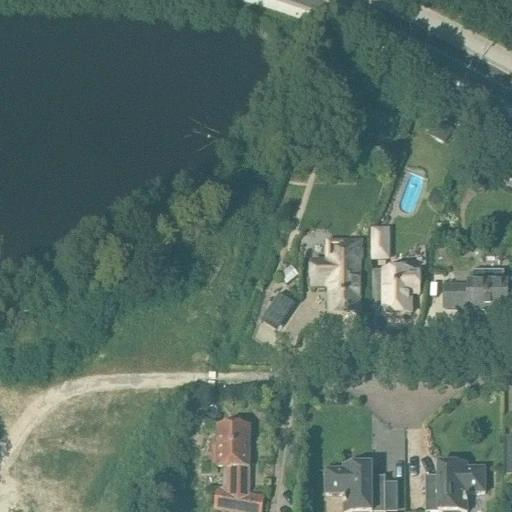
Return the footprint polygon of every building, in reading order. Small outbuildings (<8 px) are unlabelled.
[(439,115),(434,125),(432,130),(429,134),(446,143),(449,138),(456,124),(439,115)] [(327,152),(327,173),(347,173),(347,152),(327,152)] [(470,170),(466,185),(486,191),(491,175),(470,170)] [(442,192),(435,192),(432,198),(435,204),(442,204),(446,198),(442,192)] [(374,233),(374,262),(388,262),(388,233),(374,233)] [(360,297),(360,261),(360,243),(330,243),(330,262),(330,265),(312,266),(312,290),(330,289),(330,317),(360,317),(360,297)] [(299,278),(292,268),(280,278),(288,287),(299,278)] [(420,297),(420,275),(411,275),(411,273),(384,273),(384,317),(411,317),(411,297),(420,297)] [(510,284),(505,284),(505,274),(473,274),(473,285),(469,285),(469,288),(444,288),(444,310),(469,310),(469,317),(509,317),(509,315),(511,314),(511,289),(510,289),(510,284)] [(249,495),(251,429),(218,429),(217,466),(223,466),(223,490),(220,489),(216,511),(221,511),(262,511),(266,499),(249,495)] [(426,479),(426,485),(425,511),(467,511),(467,496),(485,496),(485,472),(467,472),(467,468),(456,468),(456,463),(442,463),(442,468),(439,468),(439,479),(426,479)] [(386,511),(386,480),(372,480),(373,469),(370,469),(370,464),(355,464),(356,469),(344,469),(344,473),(326,473),(326,498),(344,498),(344,511),(386,511)]
